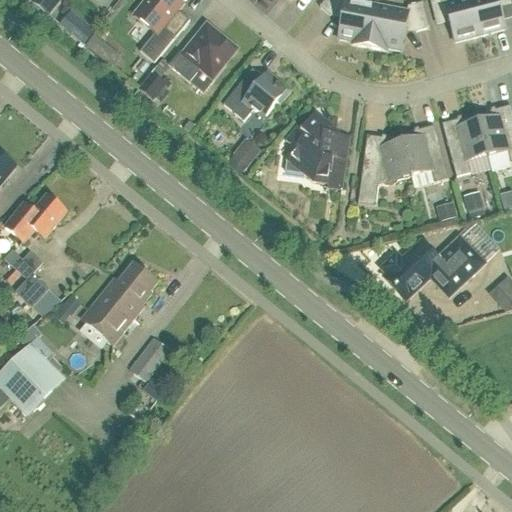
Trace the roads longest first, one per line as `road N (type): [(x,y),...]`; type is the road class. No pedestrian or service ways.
road 1 (tertiary): [(511,470),(0,51)]
road 2 (residential): [(511,62),(406,94),(342,88),(230,0)]
